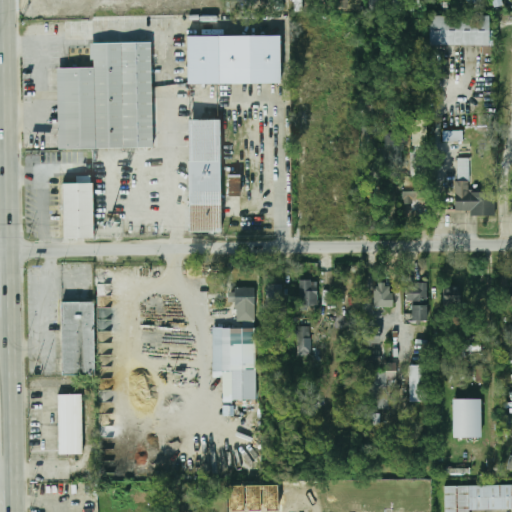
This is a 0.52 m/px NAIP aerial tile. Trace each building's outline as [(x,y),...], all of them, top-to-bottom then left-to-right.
[(87,0),(87,10),(146,8),(145,0),(87,0)] [(238,0),(239,11),(247,10),(247,3),(257,2),(256,0),(238,0)] [(283,0),(272,0),(273,10),(284,10),(283,0)] [(293,0),(294,11),(304,11),(303,0),(293,0)] [(352,8),(352,0),(337,0),(337,7),(352,8)] [(367,0),(367,10),(378,11),(378,0),(367,0)] [(489,16),(430,16),(429,44),(489,45),(489,16)] [(185,35),(281,34),(282,84),(186,86),(185,35)] [(58,150),(57,68),(94,68),(94,59),(90,59),(90,41),(151,40),(153,148),(58,150)] [(362,118),(360,157),(374,158),(376,119),(362,118)] [(186,120),(219,120),(221,233),(188,233),(186,120)] [(462,130),(442,131),(442,141),(462,141),(462,130)] [(405,133),(384,133),(384,163),(405,164),(405,133)] [(468,180),(469,158),(457,157),(457,180),(468,180)] [(227,196),(240,196),(239,175),(227,175),(227,196)] [(470,210),(470,215),(494,215),(494,191),(468,191),(468,181),(455,181),(454,210),(470,210)] [(61,184),(93,184),(94,239),(62,239),(61,184)] [(402,203),(414,203),(414,208),(425,208),(424,191),(402,191),(402,203)] [(317,280),(299,280),(298,306),(317,306),(317,280)] [(407,282),(406,300),(426,300),(427,283),(407,282)] [(284,284),(266,284),(266,308),(284,307),(284,284)] [(391,306),(391,284),(374,284),(373,306),(391,306)] [(459,306),(460,286),(444,285),(443,305),(459,306)] [(254,312),(254,288),(228,288),(228,302),(234,301),(234,313),(254,312)] [(59,303),(93,303),(94,375),(60,376),(59,303)] [(426,305),(411,305),(411,321),(427,320),(426,305)] [(297,355),(311,354),(310,325),(296,326),(297,355)] [(379,345),(378,325),(361,326),(362,346),(379,345)] [(222,376),(222,399),(255,399),(254,327),(212,328),(212,377),(222,376)] [(371,408),(397,408),(397,362),(385,362),(385,372),(371,372),(371,408)] [(409,365),(410,401),(428,400),(427,364),(409,365)] [(483,380),(482,364),(474,365),(475,381),(483,380)] [(56,394),(83,394),(84,455),(57,456),(56,394)] [(452,399),(453,437),(481,437),(481,398),(452,399)] [(380,413),(369,413),(368,424),(379,425),(380,413)] [(414,484),(429,484),(429,509),(414,509),(414,484)] [(243,510),(228,511),(228,485),(243,485),(243,510)] [(246,485),(260,485),(260,510),(246,510),(246,485)] [(277,510),(262,510),(262,485),(277,485),(277,510)] [(279,511),(279,485),(293,485),(294,511),(279,511)] [(314,485),(328,485),(328,511),(314,511),(314,485)] [(380,511),(380,485),(395,485),(395,511),(380,511)] [(398,485),(412,485),(412,510),(398,510),(398,485)] [(511,485),(445,485),(445,511),(469,511),(469,509),(511,509),(511,485)] [(297,511),(296,486),(311,486),(311,511),(297,511)] [(329,511),(329,486),(343,486),(344,511),(329,511)] [(346,511),(346,486),(360,486),(360,511),(346,511)] [(363,487),(377,487),(377,511),(363,511),(363,487)]
